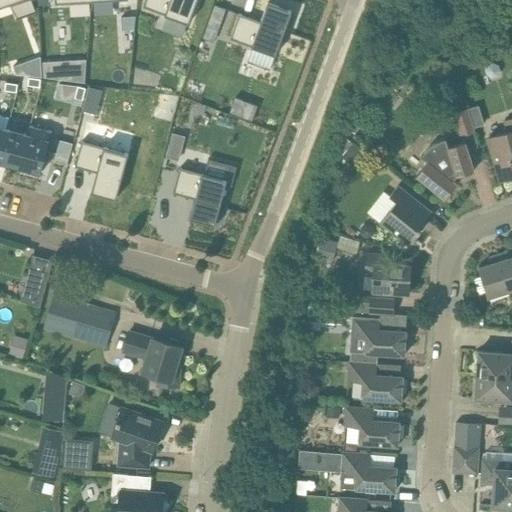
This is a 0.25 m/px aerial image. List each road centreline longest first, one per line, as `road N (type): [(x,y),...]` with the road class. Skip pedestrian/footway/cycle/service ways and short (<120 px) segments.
road 1 (residential): [(443,511),(434,478),(448,255),(466,231),(511,217)]
road 2 (unclassified): [(245,291),(356,0)]
road 3 (residential): [(0,223),(245,291)]
road 4 (unclassified): [(210,511),(215,431),(245,291)]
